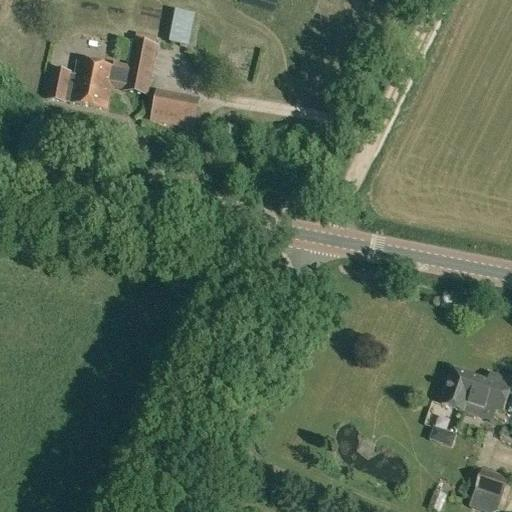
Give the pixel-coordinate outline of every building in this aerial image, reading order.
[(176,13),(170,43),(189,47),(194,17),(176,13)] [(70,104),(107,111),(113,84),(125,86),(123,92),(147,96),(151,75),(157,45),(133,41),(127,72),(115,69),(116,68),(78,61),(76,75),(53,71),(48,100),(67,104),(67,103),(70,103),(70,104)] [(152,122),(193,130),(197,106),(157,98),(152,122)] [(464,413),(492,422),(496,410),(503,413),(511,386),(511,381),(496,376),(493,385),(454,372),(442,407),(463,414),(464,413)] [(470,509),(478,511),(497,511),(502,498),(503,498),(509,479),(483,470),(476,489),(477,489),(470,509)]
